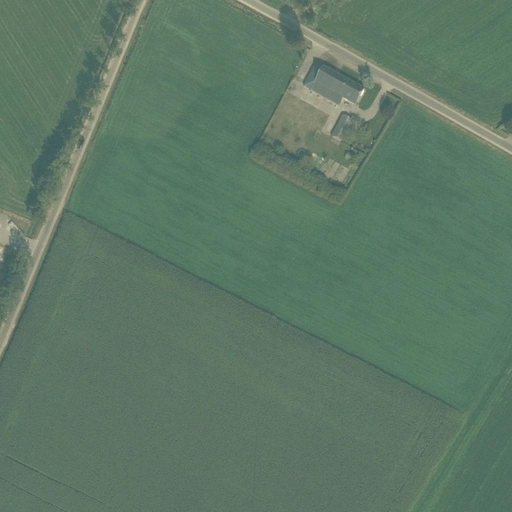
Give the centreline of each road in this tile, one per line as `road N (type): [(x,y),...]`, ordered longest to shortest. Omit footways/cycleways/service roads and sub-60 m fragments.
road 1 (unclassified): [(0,341),(141,0)]
road 2 (unclassified): [(511,151),(241,0)]
